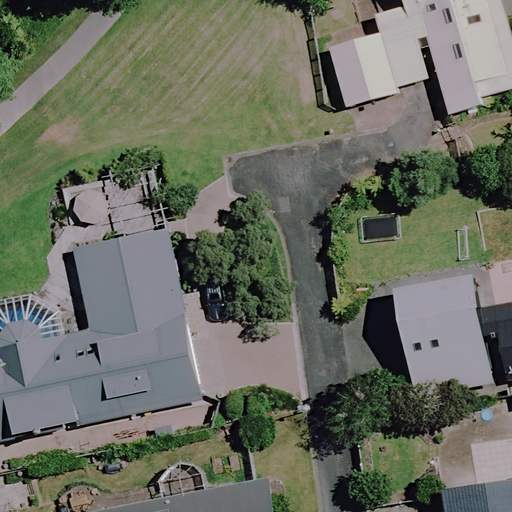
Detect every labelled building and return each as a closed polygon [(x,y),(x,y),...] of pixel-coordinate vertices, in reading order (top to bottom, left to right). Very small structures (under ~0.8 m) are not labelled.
[(511,92),(511,57),(497,0),(399,0),(405,25),(321,47),(337,111),(434,87),(442,119),(482,109),(480,101),(511,92)] [(274,194),(217,190),(215,231),(272,235),(274,194)] [(52,249),(72,337),(0,352),(0,446),(8,444),(10,453),(81,437),(77,421),(157,403),(161,419),(201,410),(181,320),(159,225),(52,249)] [(497,384),(476,275),(386,292),(407,401),(497,384)] [(511,380),(511,325),(496,329),(505,382),(511,380)] [(264,511),(259,483),(115,511),(264,511)] [(511,511),(511,487),(424,498),(426,511),(511,511)]
